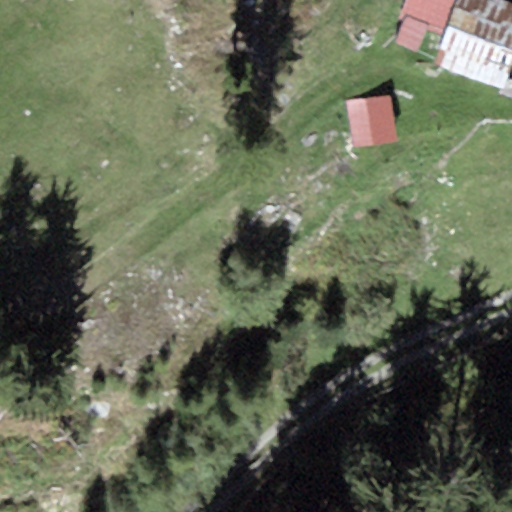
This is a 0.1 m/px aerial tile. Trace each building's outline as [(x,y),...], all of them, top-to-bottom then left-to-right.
[(428,29),(444,35),(458,0),(408,0),(401,19),(405,20),(428,29)] [(458,0),(444,35),(435,60),(502,87),(511,60),(511,2),(504,0),(458,0)] [(418,52),(428,29),(405,20),(395,42),(418,52)] [(500,93),(511,96),(511,60),(502,87),(500,93)] [(391,95),(350,99),(355,147),(396,143),(391,95)]
